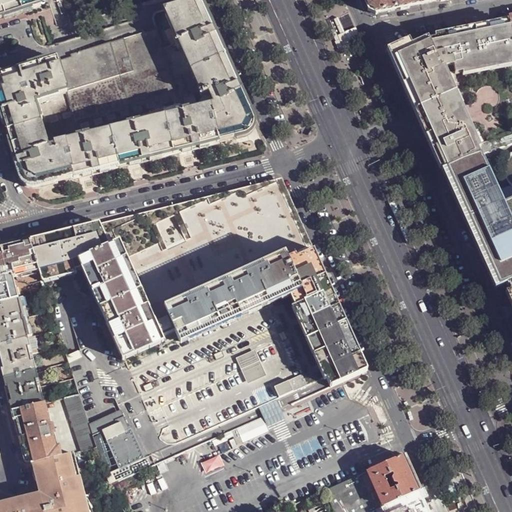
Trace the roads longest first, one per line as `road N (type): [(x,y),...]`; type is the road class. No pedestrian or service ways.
road 1 (residential): [(283,162),(413,448)]
road 2 (secondary): [(473,421),(346,143)]
road 3 (tertiary): [(283,162),(0,233)]
road 4 (residential): [(511,353),(408,124)]
road 5 (residential): [(210,0),(283,162)]
road 6 (secondary): [(346,143),(282,0)]
road 7 (residential): [(366,33),(511,2)]
